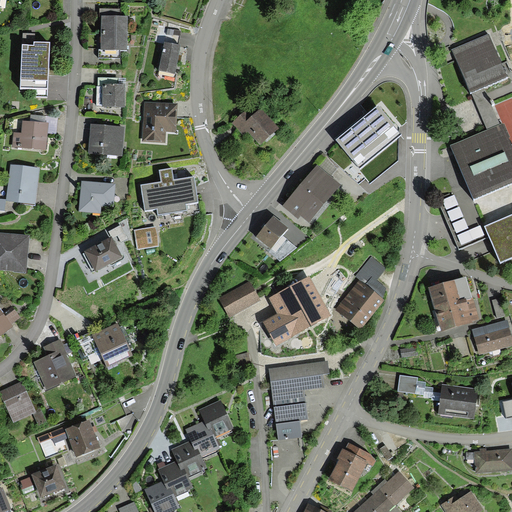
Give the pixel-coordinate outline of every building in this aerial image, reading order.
[(102,18),(101,35),(128,35),(128,18),(102,18)] [(128,35),(101,35),(101,52),(127,52),(128,35)] [(489,35),(452,51),(471,95),(508,80),(489,35)] [(165,44),(159,72),(175,76),(180,55),(181,47),(165,44)] [(30,48),(23,48),(21,90),(48,92),(50,46),(34,45),(34,49),(30,48)] [(98,87),(103,87),(103,86),(119,86),(119,79),(98,79),(98,87)] [(119,86),(103,86),(103,87),(103,109),(125,109),(125,86),(119,86)] [(178,105),(145,103),(144,122),(142,143),(166,144),(167,133),(176,133),(178,105)] [(402,136),(379,107),(356,126),(336,142),(359,170),(402,136)] [(247,111),(232,125),(243,137),(249,133),(261,147),(279,130),(261,110),(252,118),(247,111)] [(32,116),(31,123),(49,125),(48,134),(57,135),(58,118),(32,116)] [(31,123),(23,122),(22,134),(14,134),(12,149),(46,152),(48,134),(49,125),(31,123)] [(450,147),(474,203),(511,186),(511,147),(503,124),(450,147)] [(110,127),(91,125),(88,154),(122,157),(125,128),(110,127)] [(342,185),(317,165),(311,172),(282,207),(298,220),(301,217),(309,224),(342,185)] [(40,170),(11,166),(6,201),(0,199),(0,211),(14,213),(15,204),(35,206),(38,184),(40,170)] [(172,170),(159,173),(161,184),(141,187),(145,213),(157,211),(158,217),(187,212),(186,206),(199,205),(194,179),(174,182),(174,178),(172,170)] [(99,184),(81,182),(78,212),(101,214),(101,207),(114,208),(116,186),(99,184)] [(289,229),(274,216),(265,227),(256,237),(271,250),(283,235),(289,229)] [(511,217),(485,230),(501,266),(511,260),(511,217)] [(157,227),(134,231),(137,250),(160,246),(157,227)] [(30,238),(0,233),(0,271),(26,274),(28,254),(30,238)] [(297,248),(283,235),(271,250),(269,252),(280,261),(297,248)] [(98,246),(85,253),(96,274),(123,259),(112,239),(98,246)] [(355,278),(359,281),(366,287),(373,278),(377,282),(387,270),(372,257),(355,278)] [(310,277),(269,300),(278,315),(263,323),(276,347),(332,317),(310,277)] [(386,290),(377,282),(373,278),(366,287),(383,300),(386,290)] [(466,278),(428,290),(442,334),(474,324),(473,322),(480,320),(473,298),(472,298),(471,294),(466,278)] [(366,287),(359,281),(335,311),(361,332),(385,302),(383,300),(366,287)] [(261,302),(251,283),(219,300),(230,320),(261,302)] [(501,299),(492,301),(497,320),(506,317),(501,299)] [(0,309),(0,338),(6,334),(14,328),(12,325),(20,319),(12,308),(4,315),(0,309)] [(511,336),(508,321),(472,331),(479,356),(511,346),(511,336)] [(95,335),(92,337),(101,355),(107,370),(133,358),(118,325),(103,332),(95,335)] [(92,337),(95,335),(94,333),(71,343),(81,364),(101,355),(92,337)] [(44,348),(48,357),(65,350),(61,340),(44,348)] [(417,347),(400,350),(402,359),(419,355),(417,347)] [(45,358),(34,363),(47,392),(77,378),(67,357),(68,356),(65,350),(48,357),(45,358)] [(327,362),(269,370),(279,443),(302,440),(300,422),(308,421),(304,392),(323,390),(321,377),(329,376),(327,362)] [(418,378),(400,376),(398,393),(416,395),(418,382),(418,378)] [(426,383),(418,382),(416,395),(424,396),(424,398),(432,399),(431,401),(440,402),(441,394),(433,393),(433,389),(425,388),(426,383)] [(11,388),(0,392),(0,395),(13,425),(34,415),(37,414),(27,393),(22,383),(11,388)] [(479,390),(442,386),(441,394),(440,402),(438,416),(475,420),(479,390)] [(32,390),(27,393),(37,414),(34,415),(39,426),(47,422),(32,390)] [(221,401),(199,411),(204,423),(209,433),(212,431),(215,440),(234,431),(226,413),(221,401)] [(107,409),(114,423),(130,416),(124,402),(107,409)] [(90,421),(65,431),(76,460),(101,450),(97,439),(90,421)] [(200,425),(185,431),(190,442),(195,453),(199,452),(202,460),(221,452),(215,440),(212,431),(209,433),(204,423),(200,425)] [(185,444),(171,450),(176,462),(181,473),(185,471),(188,478),(207,470),(202,460),(199,452),(195,453),(190,442),(185,444)] [(349,444),(345,452),(368,464),(368,465),(373,468),(376,461),(371,456),(349,444)] [(393,458),(385,446),(379,450),(387,462),(393,458)] [(480,452),(474,453),(475,461),(476,476),(511,473),(511,449),(487,452),(483,452),(480,452)] [(345,452),(343,451),(337,461),(339,462),(338,464),(329,483),(352,495),(368,465),(368,464),(345,452)] [(158,470),(163,482),(168,492),(171,491),(175,499),(194,490),(188,478),(185,471),(181,473),(176,462),(171,464),(158,470)] [(57,467),(32,477),(41,500),(66,490),(57,467)] [(388,483),(380,490),(395,507),(406,497),(415,490),(400,473),(388,483)] [(33,486),(30,478),(21,482),(24,490),(33,486)] [(380,490),(388,483),(385,480),(371,493),(374,496),(380,490)] [(158,484),(145,490),(154,511),(174,511),(180,510),(175,499),(171,491),(168,492),(163,482),(158,484)] [(3,490),(0,491),(0,511),(10,511),(12,511),(5,494),(3,490)] [(389,511),(395,507),(380,490),(374,496),(355,511),(389,511)] [(484,511),(471,493),(458,501),(455,497),(442,506),(445,511),(484,511)] [(118,509),(119,511),(138,511),(134,502),(118,509)]
